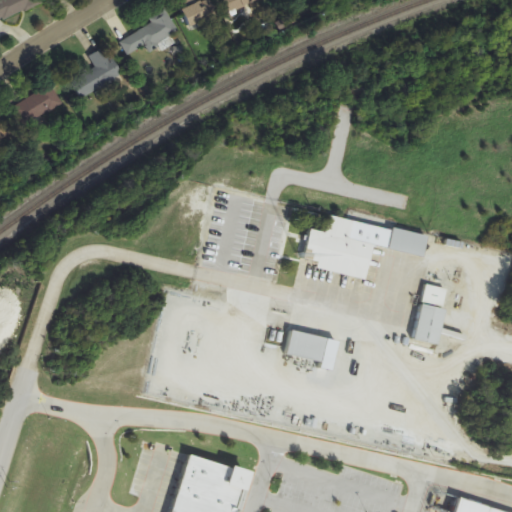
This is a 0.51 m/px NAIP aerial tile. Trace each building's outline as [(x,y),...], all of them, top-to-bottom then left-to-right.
[(0,0),(0,21),(43,2),(42,0),(0,0)] [(208,0),(203,0),(198,3),(196,0),(182,0),(177,3),(190,29),(217,15),(208,0)] [(128,56),(146,46),(148,49),(178,33),(166,10),(149,19),(152,25),(120,42),(128,56)] [(97,68),(73,82),(83,99),(122,76),(105,48),(90,57),(97,68)] [(13,105),(21,125),(62,108),(55,88),(13,105)] [(315,269),(365,279),(372,244),(348,238),(352,221),(329,216),(325,233),(310,230),(303,260),(317,263),(315,269)] [(427,235),(392,227),(387,250),(423,257),(427,235)] [(413,340),(437,345),(440,333),(439,332),(448,289),(425,285),(413,340)] [(320,362),(326,338),(291,330),(285,354),(320,362)] [(257,485),(196,465),(180,511),(242,511),(245,505),(250,506),(257,485)] [(453,511),(458,498),(500,511),(453,511)]
